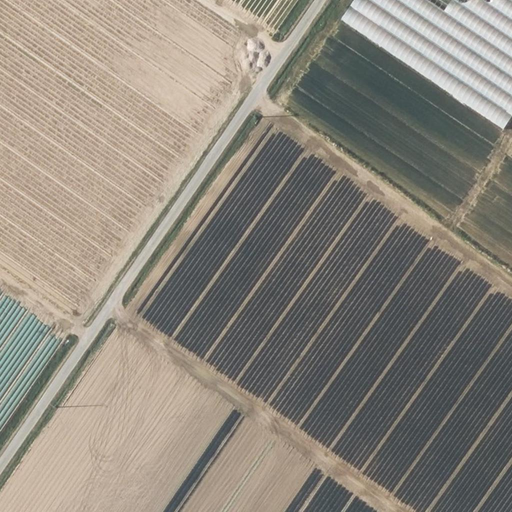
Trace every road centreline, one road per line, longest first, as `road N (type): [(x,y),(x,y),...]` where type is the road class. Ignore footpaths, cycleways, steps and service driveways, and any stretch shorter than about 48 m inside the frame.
road 1 (unclassified): [(0,465),(319,0)]
road 2 (track): [(393,511),(109,306)]
road 3 (track): [(253,97),(511,285)]
